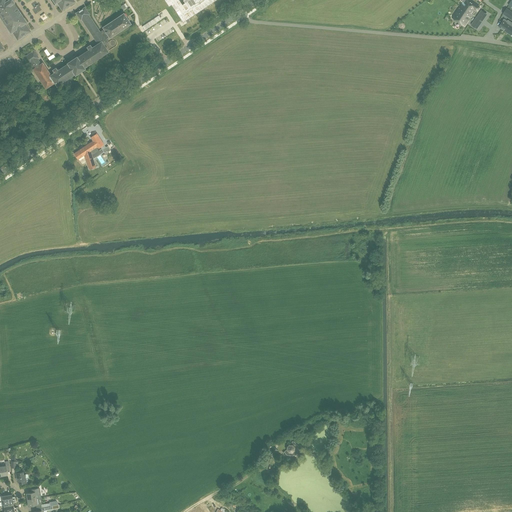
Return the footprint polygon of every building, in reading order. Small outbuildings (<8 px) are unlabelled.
[(0,0),(0,17),(11,33),(12,33),(18,41),(31,32),(26,23),(27,23),(15,3),(13,0),(0,0)] [(76,2),(74,0),(52,0),(55,4),(57,3),(62,11),(76,2)] [(165,0),(169,6),(172,4),(182,19),(179,21),(183,26),(189,21),(188,19),(216,0),(183,0),(183,1),(184,3),(182,4),(178,0),(165,0)] [(465,26),(471,16),(476,9),(477,10),(479,7),(469,0),(462,0),(462,1),(463,2),(452,17),(465,26)] [(131,24),(124,13),(103,27),(104,29),(100,32),(90,15),(85,7),(76,13),(81,21),(82,21),(97,43),(92,47),(90,44),(86,47),(88,49),(78,56),(77,55),(67,62),(67,63),(57,69),(56,67),(52,69),(54,72),(51,74),(43,62),(41,63),(40,62),(38,59),(40,58),(34,50),(23,57),(38,82),(41,81),(46,88),(54,83),(57,87),(76,74),(85,68),(85,67),(109,51),(105,46),(109,43),(107,39),(110,37),(110,38),(131,24)] [(482,10),(476,17),(481,21),(486,13),(482,10)] [(476,28),(481,21),(476,17),(471,25),(476,28)] [(508,21),(504,19),(500,25),(503,27),(502,29),(511,35),(511,34),(511,25),(507,22),(508,21)] [(145,31),(148,35),(155,30),(152,26),(145,31)] [(0,69),(8,80),(12,78),(4,66),(0,69)] [(104,144),(97,133),(90,137),(93,141),(74,153),(78,159),(84,155),(89,169),(96,167),(92,155),(99,150),(98,148),(104,144)] [(288,447),(287,449),(289,451),(286,453),(287,455),(292,455),(297,452),(297,447),(294,442),(292,442),(292,443),(290,443),(290,445),(288,447)] [(268,452),(272,456),(278,450),(273,446),(268,452)] [(6,466),(0,466),(0,469),(1,476),(7,475),(7,469),(10,468),(8,461),(5,461),(6,466)] [(24,474),(23,472),(16,473),(17,481),(19,481),(19,483),(27,482),(25,474),(24,474)] [(31,492),(26,493),(27,499),(36,498),(39,498),(41,497),(40,494),(39,488),(38,488),(32,489),(32,492),(31,492)] [(36,498),(27,499),(28,506),(36,505),(37,505),(40,504),(39,498),(36,498)]
